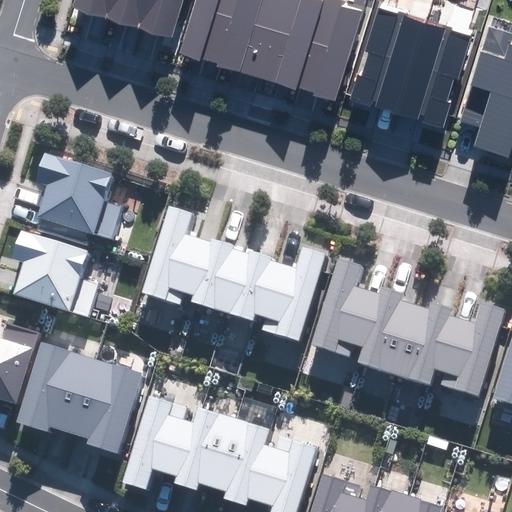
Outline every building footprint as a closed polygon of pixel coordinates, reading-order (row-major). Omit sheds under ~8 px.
[(76,0),(74,8),(173,38),(184,0),(76,0)] [(314,95),(336,102),(367,0),(197,0),(180,55),(200,61),(201,58),(219,63),(217,67),(297,91),(298,87),(315,93),(314,95)] [(423,122),(444,129),(452,103),(446,101),(453,78),(458,79),(472,36),(378,6),(364,49),(370,51),(363,75),(357,73),(348,100),(370,107),(372,99),(378,101),(376,107),(418,120),(420,114),(424,116),(423,122)] [(474,147),(508,158),(511,145),(511,33),(490,27),(460,122),(480,128),(474,147)] [(37,217),(112,239),(122,206),(103,201),(111,172),(44,153),(36,181),(47,184),(37,217)] [(263,331),(298,341),(326,254),(300,246),(293,267),(268,259),(269,255),(250,249),(248,254),(229,248),(231,243),(209,236),(207,242),(187,235),(194,211),(170,204),(142,292),(180,304),(184,293),(194,296),(192,301),(253,321),(255,315),(267,319),(263,331)] [(13,295),(87,317),(97,284),(80,279),(88,250),(20,230),(12,259),(22,262),(13,295)] [(440,385),(477,396),(504,309),(481,302),(475,322),(451,315),(454,307),(432,300),(429,308),(402,300),(404,292),(381,285),(379,294),(354,286),(360,264),(337,257),(310,344),(348,356),(352,344),(362,347),(358,362),(429,385),(434,370),(444,373),(440,385)] [(0,399),(15,404),(37,334),(7,325),(3,339),(0,338),(0,399)] [(511,335),(493,398),(511,403),(511,335)] [(87,445),(117,454),(141,372),(40,343),(16,423),(45,432),(47,426),(89,438),(87,445)] [(269,511),(296,511),(317,448),(281,436),(277,448),(266,444),(271,429),(197,406),(192,422),(183,420),(186,408),(147,396),(120,481),(145,488),(152,468),(176,476),(173,482),(195,489),(198,481),(224,490),(222,497),(246,505),(248,498),(272,505),(269,511)] [(344,483),(325,477),(313,511),(439,511),(441,508),(371,486),(366,501),(341,493),(344,483)]
